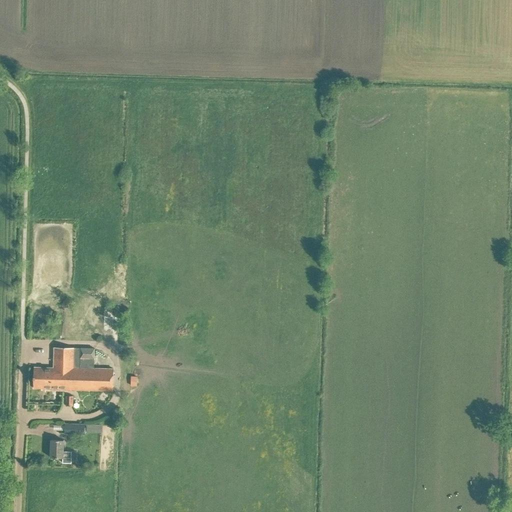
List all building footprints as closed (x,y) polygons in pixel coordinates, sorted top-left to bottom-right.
[(67,297),(61,303),(68,309),(74,303),(67,297)] [(92,324),(98,317),(92,311),(86,317),(92,324)] [(54,348),(54,367),(95,368),(95,348),(54,348)] [(54,367),(34,367),(34,388),(45,388),(45,390),(73,391),(73,389),(113,390),(113,369),(95,368),(54,367)] [(65,423),(64,434),(85,434),(85,424),(65,423)] [(102,425),(86,425),(86,433),(102,433),(102,425)] [(51,440),(51,449),(49,450),(48,455),(50,455),(50,457),(63,458),(62,462),(71,463),(71,451),(63,451),(64,440),(51,440)]
